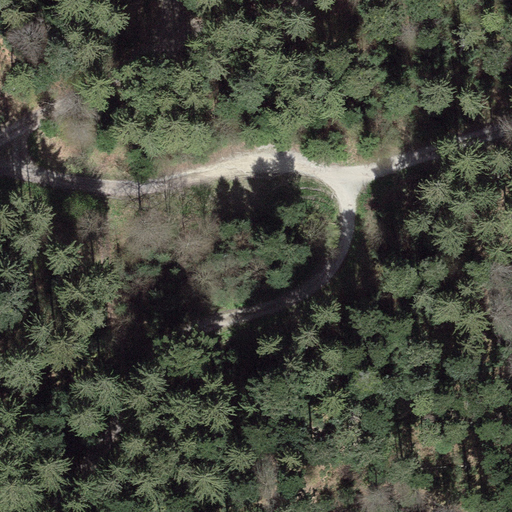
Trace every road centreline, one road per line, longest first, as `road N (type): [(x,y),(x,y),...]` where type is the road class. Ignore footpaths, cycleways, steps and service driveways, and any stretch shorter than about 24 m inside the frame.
road 1 (track): [(59,511),(162,355),(303,286),(335,257),(348,231),(350,186),(337,177),(277,173),(137,187),(63,182),(0,166)]
road 2 (track): [(0,140),(202,27),(298,0)]
road 3 (track): [(350,186),(511,127)]
